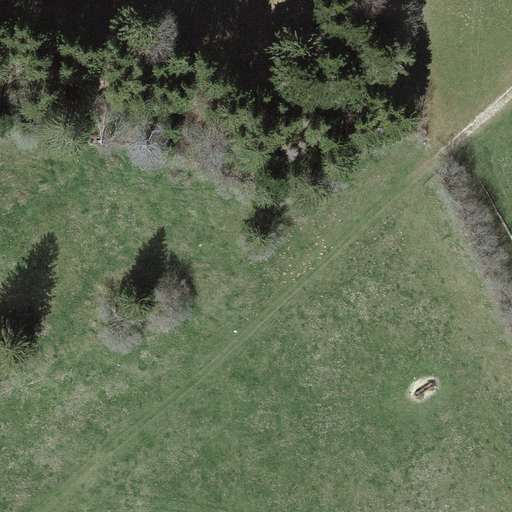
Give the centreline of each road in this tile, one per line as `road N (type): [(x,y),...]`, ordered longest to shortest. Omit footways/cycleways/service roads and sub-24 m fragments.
road 1 (track): [(395,200),(133,407),(18,511)]
road 2 (track): [(395,200),(511,95)]
